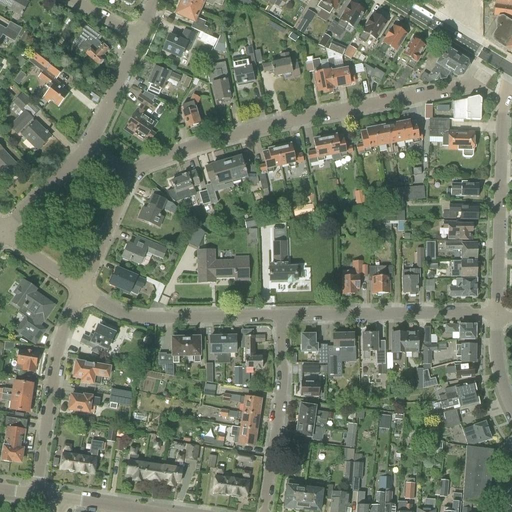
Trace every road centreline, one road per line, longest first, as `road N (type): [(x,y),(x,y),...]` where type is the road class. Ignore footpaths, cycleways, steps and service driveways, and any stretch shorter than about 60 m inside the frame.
road 1 (residential): [(132,174),(221,139),(476,84),(508,97)]
road 2 (residential): [(497,314),(508,97)]
road 3 (residential): [(282,316),(497,314)]
road 4 (residential): [(33,495),(56,363),(82,291)]
road 5 (residential): [(82,291),(150,319),(282,316)]
road 6 (residential): [(264,511),(278,432),(282,316)]
road 7 (secondary): [(511,69),(398,0)]
road 8 (residential): [(82,291),(132,174)]
road 9 (residential): [(90,147),(139,34)]
road 10 (residential): [(2,233),(90,147)]
